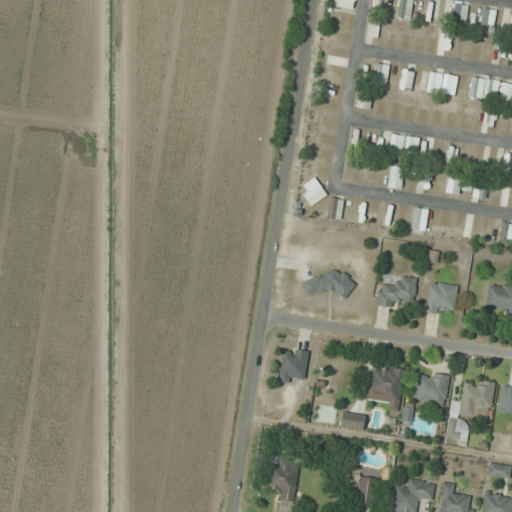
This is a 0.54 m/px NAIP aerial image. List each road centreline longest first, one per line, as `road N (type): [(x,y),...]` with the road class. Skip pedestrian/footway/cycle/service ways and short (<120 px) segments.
road 1 (tertiary): [(230,511),(311,0)]
road 2 (residential): [(259,318),(511,357)]
road 3 (residential): [(361,0),(333,188)]
road 4 (residential): [(333,188),(511,213)]
road 5 (residential): [(347,119),(511,142)]
road 6 (residential): [(356,49),(511,74)]
